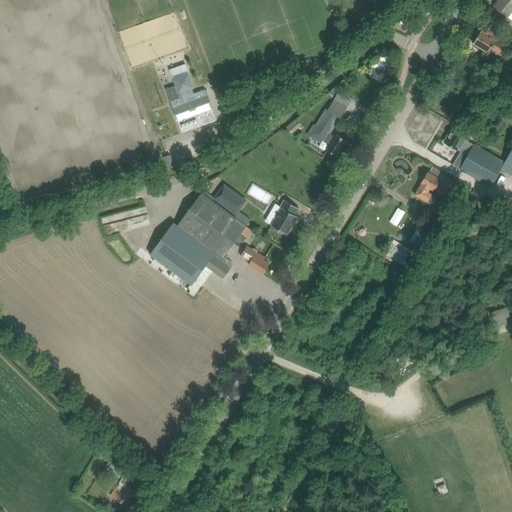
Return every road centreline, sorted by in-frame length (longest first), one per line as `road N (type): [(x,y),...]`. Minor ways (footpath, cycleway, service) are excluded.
road 1 (tertiary): [(166,511),(433,55)]
road 2 (unclassified): [(0,241),(58,214),(201,176),(379,35),(433,55)]
road 3 (track): [(249,345),(355,395),(285,511)]
road 4 (track): [(355,395),(402,511)]
